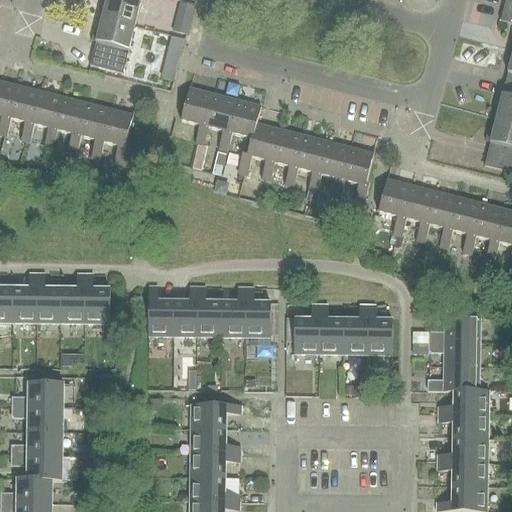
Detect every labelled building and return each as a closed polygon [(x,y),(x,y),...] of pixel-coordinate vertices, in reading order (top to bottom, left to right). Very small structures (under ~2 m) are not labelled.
[(140,0),(101,0),(100,4),(105,6),(101,19),(134,27),(140,3),(139,3),(140,0)] [(511,0),(503,0),(502,9),(511,12),(511,0)] [(511,12),(502,9),(499,19),(499,20),(511,23),(511,38),(510,38),(507,49),(511,49),(511,12)] [(128,51),(134,27),(101,19),(98,34),(93,33),(90,42),(95,43),(89,67),(122,75),(127,52),(128,52),(128,51)] [(176,19),(172,33),(188,37),(191,23),(176,19)] [(171,39),(169,46),(182,49),(184,42),(171,39)] [(511,49),(507,49),(505,56),(510,57),(507,71),(506,73),(503,85),(511,87),(511,49)] [(0,81),(0,118),(2,119),(0,125),(0,136),(6,138),(10,121),(6,120),(15,85),(0,81)] [(15,85),(6,120),(10,121),(24,125),(20,142),(29,144),(33,126),(29,125),(37,91),(15,85)] [(511,87),(503,85),(501,94),(496,93),(494,103),(499,104),(495,120),(511,124),(511,87)] [(189,87),(181,122),(200,127),(196,145),(204,147),(208,130),(205,129),(214,94),(189,87)] [(29,125),(33,126),(48,130),(43,148),(53,150),(58,133),(52,131),(61,97),(37,91),(29,125)] [(214,94),(205,129),(208,130),(222,133),(218,151),(227,153),(231,135),(228,135),(237,100),(214,94)] [(61,97),(52,131),(58,133),(71,136),(67,154),(76,157),(80,138),(76,137),(84,103),(61,97)] [(228,135),(231,135),(251,140),(246,157),(243,156),(238,174),(247,177),(252,159),(248,158),(257,123),(261,106),(237,100),(228,135)] [(84,103),(76,137),(80,138),(95,142),(90,160),(99,163),(104,145),(99,143),(108,109),(84,103)] [(122,169),(129,142),(126,141),(132,115),(108,109),(99,143),(104,145),(117,148),(113,166),(122,169)] [(511,124),(495,120),(492,132),(487,131),(484,141),(489,142),(483,166),(511,172),(511,124)] [(248,158),(252,159),(265,163),(260,180),(269,182),(274,165),(271,164),(280,129),(257,123),(248,158)] [(271,164),(274,165),(288,168),(283,186),(293,189),(297,171),(294,170),(303,135),(280,129),(271,164)] [(294,170),(297,171),(312,175),(308,192),(316,195),(321,177),(318,176),(327,141),(303,135),(294,170)] [(318,176),(321,177),(335,180),(330,199),(339,201),(344,183),(341,182),(350,147),(327,141),(318,176)] [(129,142),(122,169),(137,172),(144,146),(129,142)] [(341,182),(344,183),(359,187),(354,204),(362,206),(367,188),(364,187),(373,153),(350,147),(341,182)] [(386,178),(377,214),(396,219),(392,236),(397,238),(401,239),(406,221),(403,220),(412,185),(386,178)] [(216,182),(214,194),(226,197),(229,185),(216,182)] [(412,185),(403,220),(406,221),(420,225),(415,243),(424,245),(428,227),(425,226),(434,191),(412,185)] [(425,226),(428,227),(443,231),(438,248),(447,251),(452,233),(449,232),(458,197),(434,191),(425,226)] [(449,232),(452,233),(467,237),(462,254),(471,256),(475,239),(471,238),(481,203),(458,197),(449,232)] [(471,238),(475,239),(489,243),(485,260),(494,262),(498,245),(495,244),(504,209),(481,203),(471,238)] [(495,244),(498,245),(511,248),(511,251),(508,266),(511,266),(511,210),(504,209),(495,244)] [(390,238),(388,248),(394,250),(394,249),(395,245),(397,239),(390,238)] [(428,267),(426,281),(436,282),(438,268),(428,267)] [(12,290),(12,325),(36,325),(36,277),(28,276),(28,290),(12,290)] [(36,277),(36,325),(60,326),(60,291),(44,291),(44,277),(36,277)] [(60,291),(60,326),(84,326),(84,277),(76,277),(76,291),(60,291)] [(84,277),(84,326),(109,326),(110,292),(92,291),(92,277),(84,277)] [(0,324),(12,325),(12,290),(0,289),(0,324)] [(148,290),(148,338),(172,339),(172,304),(158,304),(158,290),(148,290)] [(172,304),(172,339),(194,339),(195,290),(185,290),(185,305),(172,304)] [(195,290),(194,339),(220,339),(221,305),(205,305),(205,290),(195,290)] [(221,305),(220,339),(244,339),(245,290),(237,290),(237,305),(221,305)] [(245,290),(244,339),(269,339),(269,305),(253,305),(253,290),(245,290)] [(292,322),(292,357),(318,357),(318,308),(310,308),(310,322),(292,322)] [(318,308),(318,357),(342,357),(342,322),(326,322),(326,308),(318,308)] [(342,322),(342,357),(366,357),(366,308),(358,308),(358,322),(342,322)] [(366,308),(366,357),(391,357),(391,323),(374,323),(374,308),(366,308)] [(428,345),(478,345),(479,320),(444,320),(444,335),(428,334),(428,345)] [(428,345),(428,334),(411,334),(411,345),(428,345)] [(478,370),(478,345),(428,345),(428,355),(443,355),(443,369),(478,370)] [(428,383),(427,395),(452,395),(452,394),(478,394),(478,370),(443,369),(443,383),(428,383)] [(188,373),(187,393),(195,394),(196,373),(188,373)] [(86,381),(86,395),(101,396),(101,382),(86,381)] [(245,382),(245,390),(255,390),(255,382),(245,382)] [(13,400),(13,410),(63,411),(63,385),(28,385),(28,400),(13,400)] [(345,389),(345,398),(354,398),(354,389),(345,389)] [(437,409),(437,417),(488,417),(488,394),(478,394),(452,394),(452,395),(452,409),(437,409)] [(190,408),(190,433),(224,433),(225,417),(239,417),(239,409),(190,408)] [(13,410),(13,421),(28,421),(27,435),(63,435),(63,411),(13,410)] [(437,417),(437,425),(452,425),(452,441),(487,441),(488,417),(437,417)] [(190,433),(190,457),(239,457),(239,450),(224,449),(224,433),(190,433)] [(12,448),(12,459),(62,459),(63,435),(27,435),(27,448),(12,448)] [(437,457),(437,465),(487,465),(487,441),(452,441),(452,457),(437,457)] [(190,457),(190,481),(224,481),(224,465),(239,465),(239,457),(190,457)] [(12,459),(12,469),(28,469),(28,482),(27,483),(51,483),(51,484),(62,484),(62,459),(12,459)] [(437,465),(437,473),(451,473),(451,489),(487,489),(487,465),(437,465)] [(83,471),(84,482),(101,482),(101,470),(83,471)] [(190,481),(189,505),(239,505),(239,497),(224,497),(224,481),(190,481)] [(1,496),(1,506),(51,507),(51,484),(51,483),(27,483),(28,482),(18,482),(18,496),(1,496)] [(436,505),(436,511),(486,511),(487,489),(451,489),(451,505),(436,505)]
